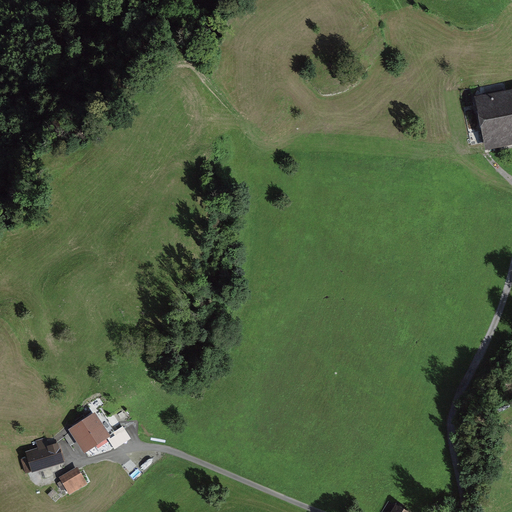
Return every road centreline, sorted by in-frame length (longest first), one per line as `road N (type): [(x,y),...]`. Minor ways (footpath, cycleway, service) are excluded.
road 1 (track): [(459,511),(451,416),(511,273)]
road 2 (track): [(319,511),(204,458),(148,444),(90,461)]
